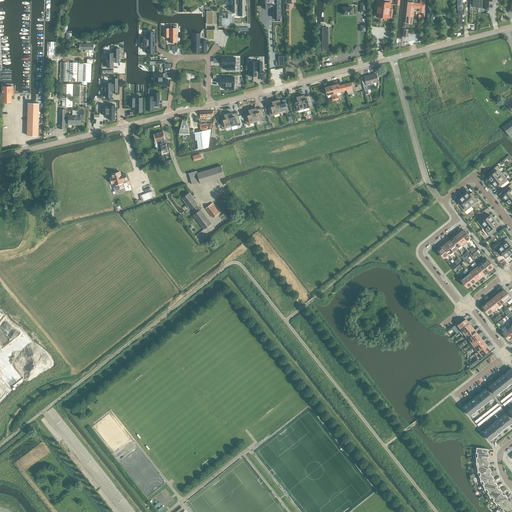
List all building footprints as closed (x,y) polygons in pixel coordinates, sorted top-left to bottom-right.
[(231,0),(231,5),(231,12),(232,12),(232,11),(237,11),(237,12),(238,12),(238,15),(239,15),(244,15),(246,15),(246,11),(246,5),(246,0),(231,0)] [(259,0),(259,8),(266,8),(266,7),(271,7),(271,8),(271,18),(278,18),(277,0),(259,0)] [(389,9),(390,5),(390,0),(378,0),(378,2),(377,16),(384,17),(388,18),(388,17),(391,17),(392,9),(389,9)] [(493,1),(492,0),(482,0),(482,8),(485,8),(484,9),(492,10),(493,1)] [(425,2),(421,1),(420,4),(408,3),(406,24),(412,24),(413,9),(420,10),(419,13),(424,13),(425,2)] [(164,28),(164,37),(169,37),(170,37),(170,42),(176,42),(177,42),(177,28),(176,28),(176,29),(170,29),(170,28),(169,28),(169,29),(164,29),(164,28)] [(142,37),(141,37),(141,49),(142,49),(142,48),(146,48),(146,49),(146,48),(147,48),(147,54),(147,53),(151,53),(154,53),(154,54),(154,49),(154,46),(154,43),(154,38),(154,31),(154,33),(147,32),(147,31),(147,37),(146,37),(142,37)] [(192,33),(193,33),(193,34),(193,52),(192,52),(193,52),(200,52),(201,52),(203,52),(207,52),(207,41),(207,40),(207,41),(206,41),(201,41),(201,40),(201,41),(200,41),(200,34),(200,33),(200,34),(199,34),(193,34),(193,33),(192,33)] [(56,57),(56,42),(48,42),(47,56),(48,56),(56,57)] [(107,53),(107,67),(113,67),(113,62),(114,62),(119,62),(119,48),(119,49),(114,49),(114,48),(114,53),(113,53),(113,54),(107,54),(107,53)] [(236,58),(221,58),(221,64),(226,64),(226,65),(226,70),(235,70),(235,65),(235,64),(236,64),(235,64),(235,58),(236,58)] [(69,81),(69,62),(61,62),(60,81),(69,81)] [(78,63),(70,62),(70,72),(70,75),(69,81),(77,81),(77,75),(77,72),(78,63)] [(250,62),(250,76),(256,76),(257,76),(257,71),(262,71),(262,62),(262,63),(257,63),(257,62),(256,62),(256,63),(250,63),(250,62)] [(78,82),(90,82),(91,82),(92,63),(78,63),(78,82)] [(365,79),(362,80),(364,89),(371,87),(370,84),(379,81),(378,79),(377,75),(377,73),(365,76),(365,79)] [(154,80),(153,80),(154,80),(154,86),(153,86),(168,86),(168,80),(163,80),(163,79),(163,74),(154,74),(154,79),(154,80)] [(220,84),(225,84),(225,85),(225,90),(234,90),(234,85),(234,84),(235,84),(234,84),(234,78),(235,78),(235,77),(220,77),(220,78),(220,84)] [(105,83),(105,97),(106,97),(112,97),(112,92),(113,92),(118,92),(118,78),(117,78),(117,79),(113,79),(113,78),(113,83),(112,83),(112,84),(105,84),(105,83)] [(73,106),(73,84),(60,84),(60,106),(73,106)] [(86,107),(87,84),(74,84),(73,107),(86,107)] [(339,84),(332,86),(336,100),(339,100),(337,95),(336,93),(347,90),(345,84),(339,86),(339,84)] [(14,95),(14,94),(14,86),(2,85),(2,103),(12,103),(12,95),(14,95)] [(332,86),(325,88),(327,96),(331,95),(332,97),(331,97),(333,101),(334,107),(337,106),(335,100),(336,100),(332,86)] [(154,97),(147,97),(147,110),(154,110),(154,105),(159,105),(159,92),(154,92),(154,97)] [(304,95),(300,96),(304,108),(309,107),(309,108),(313,107),(310,95),(305,97),(304,95)] [(298,111),(298,110),(304,108),(300,96),(296,97),(297,99),(292,100),(295,112),(298,111)] [(130,98),(130,107),(135,107),(136,107),(136,112),(142,112),(143,112),(143,105),(143,104),(143,103),(143,102),(143,97),(142,97),(142,98),(136,98),(136,97),(136,98),(135,98),(130,98)] [(280,100),(276,101),(279,113),(285,112),(285,113),(288,112),(285,100),(280,101),(280,100)] [(270,117),(274,116),(273,115),(279,113),(276,101),(272,102),(272,103),(267,105),(270,117)] [(38,136),(39,103),(28,103),(27,135),(38,136)] [(101,118),(101,105),(96,105),(96,120),(105,120),(105,118),(101,118)] [(103,105),(103,115),(103,114),(108,114),(108,115),(108,114),(108,120),(109,120),(109,119),(115,119),(115,120),(115,105),(115,106),(109,106),(109,105),(108,105),(108,106),(108,105),(107,106),(103,106),(103,105)] [(256,108),(252,109),(256,121),(261,120),(262,121),(265,120),(262,108),(257,110),(256,108)] [(247,125),(250,124),(250,123),(256,121),(252,109),(248,110),(249,112),(244,113),(247,125)] [(470,119),(464,124),(471,131),(483,121),(473,109),(466,115),(470,119)] [(80,115),(73,115),(69,115),(68,124),(75,124),(75,125),(81,125),(81,119),(84,119),(84,110),(80,110),(80,115)] [(213,117),(213,116),(213,111),(200,112),(200,119),(205,119),(205,118),(213,117)] [(232,113),(228,114),(231,126),(237,124),(237,126),(241,125),(237,113),(232,114),(232,113)] [(222,130),(226,129),(226,128),(231,126),(228,114),(224,115),(224,116),(219,118),(222,130)] [(445,118),(438,124),(447,134),(451,130),(453,132),(458,127),(451,119),(448,122),(445,118)] [(508,134),(511,130),(511,119),(502,127),(508,134)] [(190,135),(189,132),(188,128),(188,125),(187,125),(186,121),(186,120),(185,120),(184,120),(183,120),(182,121),(179,132),(179,135),(190,135)] [(208,147),(211,129),(193,133),(195,151),(205,148),(208,147)] [(162,150),(168,149),(166,143),(166,141),(165,142),(165,140),(163,131),(154,134),(156,142),(157,142),(157,143),(158,143),(158,144),(159,144),(160,144),(162,150)] [(197,173),(200,183),(200,184),(225,177),(221,165),(197,173)] [(490,183),(502,173),(497,167),(497,166),(488,173),(490,172),(491,174),(487,178),(488,179),(488,180),(490,183)] [(144,180),(141,181),(142,183),(151,181),(148,170),(142,171),(144,180)] [(189,173),(192,185),(200,183),(197,173),(197,171),(189,173)] [(500,186),(499,187),(508,180),(507,180),(502,173),(490,183),(493,186),(493,185),(494,187),(499,184),(500,186)] [(115,179),(113,179),(115,185),(117,185),(117,186),(118,186),(119,190),(120,190),(125,188),(124,184),(125,184),(125,182),(129,181),(128,175),(123,177),(122,174),(114,176),(115,179)] [(502,198),(504,201),(511,194),(511,185),(511,184),(502,191),(504,190),(506,192),(501,196),(503,197),(502,198)] [(472,206),(478,201),(479,201),(472,192),(473,194),(471,195),(467,191),(466,193),(465,192),(462,194),(472,206)] [(198,203),(189,192),(181,198),(190,209),(194,206),(197,211),(193,215),(204,229),(212,224),(200,209),(196,204),(198,203)] [(459,204),(458,203),(465,212),(472,206),(462,194),(459,197),(460,197),(458,199),(461,203),(459,204)] [(220,212),(213,203),(213,202),(205,208),(213,218),(220,212)] [(490,215),(487,217),(486,218),(484,216),(485,215),(485,214),(483,216),(479,219),(476,222),(477,221),(482,228),(495,218),(492,216),(491,216),(490,215)] [(495,218),(482,228),(488,235),(487,236),(496,229),(496,228),(495,229),(493,227),(497,224),(496,222),(495,218)] [(459,233),(466,241),(470,237),(464,229),(459,233)] [(459,233),(455,236),(461,244),(466,241),(459,233)] [(451,240),(457,247),(461,244),(455,236),(451,240)] [(507,237),(501,243),(510,255),(511,253),(511,247),(511,246),(511,245),(511,242),(507,237)] [(451,240),(447,243),(453,251),(457,247),(451,240)] [(442,246),(449,254),(453,251),(447,243),(442,246)] [(510,255),(501,243),(494,248),(493,248),(500,257),(501,257),(499,255),(502,254),(505,258),(507,256),(507,257),(510,255)] [(449,254),(442,246),(438,250),(444,257),(449,254)] [(483,262),(489,270),(493,267),(487,259),(483,262)] [(483,262),(478,266),(485,273),(489,270),(483,262)] [(485,273),(478,266),(477,264),(473,267),(474,269),(480,277),(485,273)] [(480,277),(474,269),(473,267),(468,270),(470,272),(476,280),(480,277)] [(476,280),(470,272),(468,270),(464,274),(472,283),(476,280)] [(467,287),(472,283),(464,274),(460,277),(467,287)] [(511,299),(510,297),(504,289),(499,292),(506,300),(507,302),(511,299)] [(495,296),(501,304),(506,300),(499,292),(495,296)] [(491,299),(497,307),(501,304),(495,296),(491,299)] [(487,302),(493,310),(497,307),(491,299),(487,302)] [(489,314),(493,310),(487,302),(482,306),(489,314)] [(460,331),(461,329),(473,320),(472,318),(468,321),(466,319),(456,326),(460,331)] [(465,334),(473,327),(471,325),(475,322),(473,320),(461,329),(465,334)] [(468,338),(476,332),(480,329),(478,327),(474,330),(473,327),(465,334),(468,338)] [(509,340),(511,337),(511,334),(507,328),(503,332),(509,340)] [(472,342),(483,333),(482,331),(478,334),(476,332),(468,338),(472,342)] [(475,346),(483,340),(481,338),(485,335),(483,333),(472,342),(470,344),(473,348),(475,346)] [(487,337),(483,340),(475,346),(478,350),(486,344),(484,342),(488,339),(487,337)] [(488,346),(491,343),(490,341),(486,344),(478,350),(482,355),(487,351),(490,349),(488,346)] [(480,356),(482,359),(489,353),(487,351),(482,355),(480,356)] [(511,383),(504,374),(497,380),(504,389),(511,383)] [(504,389),(497,380),(489,386),(496,395),(504,389)] [(493,397),(486,388),(479,394),(486,403),(493,397)] [(486,403),(479,394),(471,400),(478,409),(486,403)] [(478,409),(471,400),(463,406),(470,415),(478,409)] [(511,422),(511,420),(506,413),(498,419),(505,428),(511,422)] [(505,428),(498,419),(491,425),(498,434),(505,428)] [(498,434),(491,425),(483,431),(490,440),(498,434)] [(476,457),(488,456),(489,456),(489,452),(487,452),(488,448),(476,447),(476,452),(475,452),(475,457),(476,457)] [(477,466),(488,464),(489,464),(489,459),(488,460),(488,456),(476,457),(476,461),(476,462),(476,466),(477,466)] [(488,464),(477,466),(478,471),(477,471),(479,475),(490,472),(491,471),(490,467),(489,467),(488,464)] [(490,472),(479,475),(481,480),(480,480),(482,484),(483,484),(493,479),(494,479),(492,474),(491,475),(490,472)] [(493,479),(483,484),(485,488),(484,489),(487,493),(487,492),(497,486),(498,485),(495,481),(494,482),(493,479)] [(493,500),(502,492),(502,491),(499,488),(499,489),(497,486),(487,492),(490,496),(489,497),(492,500),(493,500)] [(499,507),(500,506),(507,498),(508,497),(504,494),(504,495),(502,492),(493,500),(496,503),(496,504),(499,507)] [(507,511),(511,504),(511,500),(510,499),(510,500),(507,498),(500,506),(503,509),(503,510),(505,511),(507,511)] [(161,502),(155,505),(159,511),(165,508),(161,502)]
